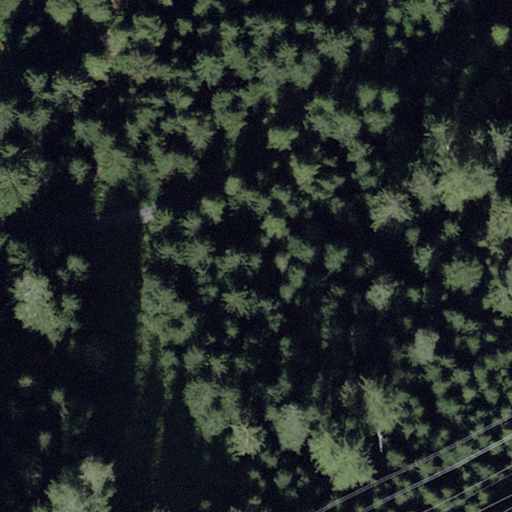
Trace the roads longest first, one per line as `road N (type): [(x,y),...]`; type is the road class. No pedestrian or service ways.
road 1 (track): [(0,219),(54,229),(122,224),(222,182),(458,51),(511,32)]
road 2 (track): [(187,0),(0,65)]
